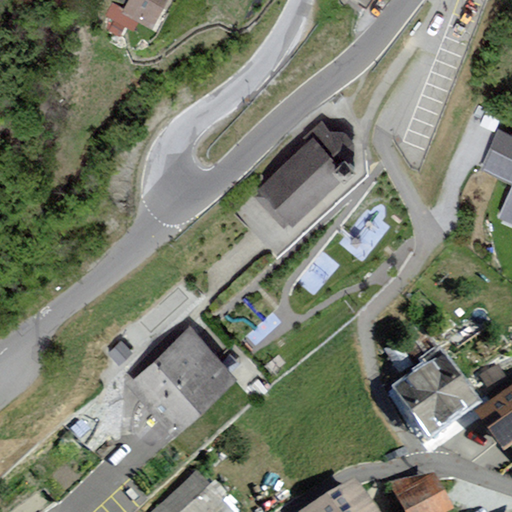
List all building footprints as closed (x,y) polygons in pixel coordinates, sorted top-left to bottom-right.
[(165,0),(132,0),(126,11),(152,25),(165,0)] [(323,128),(261,188),(294,222),(352,166),(349,159),(351,153),(352,144),(345,135),(336,134),(330,136),(323,128)] [(511,138),(501,133),(487,167),(511,178),(511,192),(503,214),(511,218),(511,138)] [(322,247),(298,276),(315,290),(339,261),(322,247)] [(191,329),(130,383),(172,431),(233,377),(191,329)] [(443,366),(401,395),(431,438),(473,409),(443,366)] [(511,392),(479,417),(505,452),(511,446),(511,392)] [(157,511),(214,511),(222,506),(196,477),(157,511)] [(449,511),(432,480),(397,497),(404,511),(449,511)] [(370,511),(356,488),(316,511),(370,511)]
